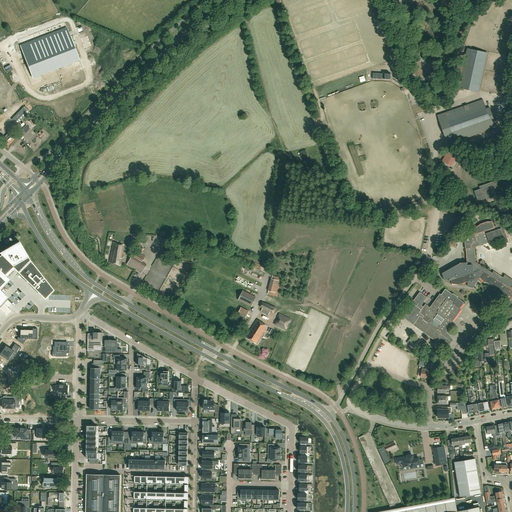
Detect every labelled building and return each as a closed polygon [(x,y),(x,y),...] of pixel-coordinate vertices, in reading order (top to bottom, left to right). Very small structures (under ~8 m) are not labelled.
[(400,10),(407,30),(416,26),(414,19),(412,15),(416,14),(413,6),(410,7),(409,7),(400,10)] [(67,28),(20,46),(33,78),(79,60),(67,28)] [(443,56),(449,49),(443,44),(437,51),(443,56)] [(479,92),(485,61),(487,53),(466,49),(458,88),(479,92)] [(409,81),(416,78),(424,75),(419,62),(411,65),(413,69),(405,72),(409,81)] [(454,77),(449,94),(456,96),(460,78),(454,77)] [(497,127),(490,108),(486,109),(483,100),(437,115),(446,140),(461,135),(462,139),(497,127)] [(13,120),(17,124),(29,111),(25,107),(13,120)] [(26,125),(21,129),(26,133),(30,129),(26,125)] [(503,145),(499,134),(491,137),(492,138),(482,142),(473,145),(472,144),(465,147),(466,152),(469,151),(471,156),(499,146),(503,145)] [(13,136),(5,144),(8,148),(17,139),(13,136)] [(451,166),(459,153),(450,148),(443,161),(451,166)] [(491,190),(499,188),(496,181),(479,187),(480,189),(474,192),(477,202),(485,199),(486,201),(494,198),(491,190)] [(511,279),(505,275),(503,278),(494,271),(492,274),(481,266),(482,264),(481,263),(479,265),(475,262),(474,247),(504,237),(500,225),(494,227),(493,221),(487,221),(481,224),(477,227),(473,229),(474,234),(468,236),(469,238),(465,239),(466,242),(465,243),(465,249),(466,249),(467,263),(461,263),(442,273),(444,280),(450,278),(452,284),(459,285),(468,282),(468,287),(473,288),(479,278),(484,282),(487,283),(491,287),(494,288),(498,291),(501,292),(505,296),(508,297),(509,296),(511,297),(511,279)] [(0,253),(1,255),(0,255),(0,270),(5,275),(13,267),(14,269),(45,299),(54,290),(29,259),(19,241),(0,252),(0,253)] [(120,265),(124,245),(113,242),(109,262),(120,265)] [(163,244),(162,254),(178,255),(179,250),(181,250),(181,247),(179,247),(179,245),(163,244)] [(141,273),(146,264),(142,262),(145,256),(137,252),(134,256),(132,255),(126,265),(141,273)] [(0,306),(9,298),(0,290),(10,280),(5,275),(0,270),(0,306)] [(269,295),(279,297),(283,278),(272,276),(269,295)] [(403,318),(413,325),(446,349),(452,342),(451,342),(453,340),(445,334),(453,324),(451,323),(452,321),(453,321),(461,310),(460,308),(464,303),(457,298),(458,297),(453,293),(452,294),(445,289),(441,295),(440,294),(430,307),(425,304),(423,307),(421,305),(427,297),(420,292),(407,309),(410,311),(409,312),(408,312),(403,318)] [(239,300),(252,306),(256,297),(245,292),(243,291),(239,300)] [(273,313),(276,308),(278,303),(267,299),(265,303),(262,301),(259,307),(262,308),(261,312),(268,315),(270,312),(273,313)] [(246,318),(249,311),(241,307),(238,314),(246,318)] [(290,323),(292,319),(279,313),(277,317),(278,318),(277,321),(275,321),(274,324),(287,330),(288,327),(288,326),(289,323),(290,323)] [(256,344),(267,326),(257,320),(246,337),(256,344)] [(20,334),(16,340),(23,344),(26,339),(37,339),(37,328),(20,328),(20,334)] [(94,332),(94,334),(94,339),(88,339),(88,351),(94,351),(94,347),(102,347),(102,333),(98,333),(94,333),(94,332)] [(417,343),(410,338),(407,343),(413,347),(417,343)] [(105,340),(105,352),(121,353),(121,349),(116,349),(117,341),(112,340),(111,340),(109,340),(105,340)] [(63,345),(63,342),(54,342),(54,347),(58,347),(58,352),(52,352),(52,356),(66,357),(66,352),(69,352),(69,345),(68,345),(63,345)] [(6,345),(0,353),(0,354),(7,360),(10,356),(13,359),(21,348),(15,343),(11,349),(6,345)] [(137,353),(137,365),(140,365),(140,370),(146,370),(146,365),(147,365),(147,358),(137,353)] [(120,355),(113,355),(113,358),(115,358),(115,364),(128,364),(128,359),(127,359),(127,358),(123,358),(123,357),(120,357),(120,355)] [(421,358),(419,366),(422,367),(423,367),(424,362),(431,363),(430,370),(429,369),(429,368),(426,367),(425,371),(425,369),(422,369),(420,377),(430,378),(433,379),(435,371),(436,361),(431,359),(430,359),(427,358),(425,358),(421,358)] [(161,374),(158,374),(158,383),(162,383),(162,382),(170,382),(170,377),(169,377),(169,371),(164,371),(164,372),(164,373),(161,373),(161,374)] [(137,377),(137,383),(149,383),(149,377),(150,377),(150,372),(144,372),(144,376),(141,376),(141,377),(137,377)] [(116,377),(115,382),(126,382),(126,376),(125,376),(120,376),(120,373),(114,373),(114,377),(116,377)] [(172,392),(181,393),(181,390),(184,390),(184,386),(181,386),(181,381),(175,381),(175,388),(172,388),(172,392)] [(126,388),(126,382),(115,382),(115,388),(114,388),(114,391),(120,391),(120,388),(126,388)] [(499,390),(500,396),(502,407),(507,406),(506,398),(506,397),(506,396),(505,395),(504,395),(502,385),(502,382),(498,383),(499,390)] [(137,383),(137,389),(143,389),(143,392),(149,392),(149,389),(147,389),(148,383),(149,383),(137,383)] [(50,398),(60,398),(60,394),(66,394),(68,394),(68,386),(64,386),(64,385),(60,385),(60,386),(55,386),(55,394),(50,394),(50,398)] [(493,391),(492,391),(493,393),(496,409),(501,408),(499,400),(497,400),(497,399),(497,396),(496,396),(496,393),(497,393),(495,385),(492,386),(493,391)] [(470,389),(471,397),(474,413),(478,412),(477,403),(474,404),(473,397),(472,389),(470,389)] [(3,400),(3,408),(8,408),(10,408),(15,408),(15,407),(15,402),(19,402),(19,392),(13,392),(13,396),(13,400),(3,400)] [(111,410),(117,410),(117,398),(112,398),(112,397),(108,396),(108,404),(111,404),(111,410)] [(126,398),(117,398),(117,410),(123,410),(123,404),(126,404),(126,398)] [(144,410),(144,400),(139,400),(139,398),(136,398),(135,404),(138,404),(138,410),(144,410)] [(150,400),(144,400),(144,410),(150,411),(150,405),(153,405),(153,399),(150,399),(150,400)] [(163,411),(164,399),(163,399),(163,400),(158,400),(158,399),(155,399),(155,405),(158,405),(158,411),(163,411)] [(164,399),(163,411),(169,411),(170,405),(173,405),(173,399),(164,399)] [(177,411),(183,411),(183,399),(174,399),(174,405),(177,405),(177,411)] [(186,411),(186,412),(189,412),(189,408),(189,407),(189,406),(191,406),(192,400),(183,399),(183,411),(186,411)] [(214,404),(214,401),(207,401),(207,400),(204,400),(204,401),(203,404),(202,404),(202,408),(203,408),(203,409),(216,409),(216,412),(219,412),(219,405),(216,405),(216,404),(214,404)] [(440,409),(438,409),(438,415),(438,417),(449,418),(449,414),(451,414),(451,407),(441,407),(441,408),(440,408),(440,409)] [(220,413),(220,423),(224,423),(224,426),(230,426),(230,415),(230,414),(228,414),(228,413),(225,413),(220,413)] [(241,429),(241,428),(241,419),(237,419),(237,417),(231,416),(231,433),(234,433),(235,433),(236,429),(241,429)] [(203,421),(203,425),(203,427),(203,432),(212,432),(212,420),(207,420),(207,422),(203,421)] [(252,422),(246,422),(246,425),(244,425),(244,432),(250,432),(250,436),(254,436),(255,424),(252,424),(252,422)] [(495,430),(495,432),(496,434),(496,435),(500,434),(499,433),(502,433),(502,436),(504,445),(506,445),(503,423),(498,424),(499,429),(495,430)] [(262,427),(262,426),(257,426),(256,436),(268,436),(268,430),(265,430),(265,427),(262,427)] [(496,435),(496,434),(495,432),(495,430),(495,429),(494,429),(493,426),(486,427),(487,428),(484,428),(485,433),(487,433),(487,434),(491,433),(492,436),(493,436),(493,440),(494,440),(494,444),(489,445),(490,450),(498,449),(496,440),(497,440),(496,438),(496,435)] [(14,429),(14,437),(22,437),(22,440),(30,440),(31,430),(27,430),(27,429),(22,429),(22,428),(22,429),(20,429),(20,428),(20,429),(14,429)] [(33,434),(33,441),(40,441),(40,437),(49,437),(50,429),(37,429),(37,434),(33,434)] [(282,439),(282,440),(285,441),(285,433),(282,433),(282,430),(276,430),(276,429),(269,429),(269,434),(276,434),(276,439),(282,439)] [(108,443),(118,443),(118,431),(112,431),(112,437),(108,437),(108,443)] [(124,431),(118,431),(118,443),(118,442),(123,442),(123,443),(127,443),(127,437),(124,437),(124,431)] [(129,444),(138,444),(138,432),(132,432),(132,438),(129,438),(129,444)] [(144,432),(138,432),(138,444),(138,442),(143,443),(143,444),(147,444),(147,438),(144,438),(144,432)] [(158,432),(152,432),(152,438),(149,438),(149,444),(158,444),(158,432)] [(158,432),(158,444),(167,444),(167,438),(164,438),(164,432),(158,432)] [(214,443),(214,434),(209,434),(209,435),(203,435),(203,443),(214,443)] [(300,447),(308,447),(306,447),(306,444),(308,444),(308,437),(300,437),(300,443),(301,443),(301,446),(300,446),(300,447)] [(459,448),(461,456),(463,456),(461,447),(462,447),(462,444),(465,444),(466,449),(464,437),(458,438),(459,448)] [(459,448),(458,438),(451,439),(452,446),(453,448),(450,448),(451,454),(456,453),(455,448),(459,448)] [(385,446),(387,451),(396,447),(394,442),(385,446)] [(1,446),(0,454),(11,454),(12,454),(13,449),(16,449),(16,443),(8,443),(8,446),(1,446)] [(238,453),(250,453),(251,444),(245,444),(244,447),(238,447),(238,453)] [(268,453),(280,454),(280,451),(281,451),(281,448),(280,448),(280,447),(274,447),(274,444),(268,444),(268,453)] [(440,456),(435,457),(436,465),(447,464),(444,446),(438,447),(440,456)] [(45,450),(45,458),(58,458),(58,450),(50,450),(50,447),(46,447),(46,450),(45,450)] [(202,458),(214,458),(215,451),(219,451),(219,447),(206,447),(206,451),(203,451),(202,458)] [(298,456),(309,456),(309,453),(308,453),(308,447),(300,447),(300,453),(300,456),(298,456)] [(99,453),(86,453),(86,459),(90,459),(96,459),(95,464),(99,464),(99,459),(99,453)] [(250,453),(238,453),(238,459),(244,459),(244,462),(250,462),(250,453)] [(280,454),(268,453),(268,459),(267,459),(267,463),(273,463),(273,461),(276,461),(276,460),(280,460),(281,460),(281,456),(280,456),(280,454)] [(416,464),(423,463),(423,459),(419,460),(419,458),(413,459),(412,455),(407,456),(407,457),(396,459),(397,464),(399,463),(399,465),(403,464),(404,466),(406,466),(406,467),(408,466),(411,465),(411,468),(416,467),(416,464)] [(309,456),(298,456),(298,462),(300,462),(300,465),(298,465),(307,466),(307,465),(306,465),(306,462),(307,462),(307,456),(309,456)] [(129,468),(134,469),(135,458),(129,458),(129,459),(126,458),(126,462),(129,462),(129,466),(129,468)] [(481,493),(475,458),(454,462),(460,497),(481,493)] [(0,461),(0,469),(1,469),(1,473),(8,473),(8,469),(11,469),(11,463),(12,463),(12,459),(6,459),(6,462),(0,461)] [(202,461),(202,469),(215,469),(215,465),(218,465),(219,461),(202,461)] [(51,462),(51,467),(53,468),(53,474),(54,474),(54,475),(58,475),(58,474),(64,474),(64,467),(62,467),(62,466),(59,466),(60,463),(51,462)] [(245,479),(246,469),(239,469),(239,464),(234,464),(234,474),(239,474),(239,479),(245,479)] [(252,475),(257,475),(257,464),(252,464),(252,469),(246,469),(245,479),(252,479),(252,475)] [(262,464),(257,464),(257,475),(262,475),(262,479),(268,479),(269,470),(262,470),(262,464)] [(269,470),(268,479),(275,479),(275,475),(280,475),(280,465),(275,464),(275,470),(269,470)] [(298,475),(307,475),(306,475),(306,472),(307,472),(307,466),(298,465),(298,472),(300,472),(300,475),(298,475)] [(202,471),(202,478),(206,479),(206,481),(211,481),(211,479),(212,479),(212,472),(202,471)] [(119,511),(121,475),(87,474),(87,475),(87,494),(86,494),(86,495),(87,495),(86,511),(119,511)] [(307,481),(307,475),(298,475),(298,481),(300,481),(300,484),(299,484),(307,484),(305,484),(305,481),(307,481)] [(157,476),(148,476),(147,484),(157,484),(157,476)] [(157,476),(157,484),(166,484),(166,477),(157,476)] [(185,485),(185,489),(188,489),(189,477),(189,476),(188,476),(188,477),(185,476),(185,477),(176,477),(176,485),(185,485)] [(166,484),(176,485),(176,477),(166,477),(166,484)] [(9,482),(4,482),(1,482),(1,489),(14,489),(14,482),(16,482),(16,479),(9,478),(9,482)] [(43,478),(43,486),(57,486),(58,478),(43,478)] [(202,484),(202,492),(215,492),(215,484),(202,484)] [(307,490),(307,484),(299,484),(299,490),(300,490),(300,493),(298,493),(298,494),(308,494),(309,490),(307,490)] [(241,501),(246,501),(247,490),(241,489),(241,494),(237,494),(237,500),(241,500),(241,501)] [(485,492),(487,500),(491,500),(503,497),(502,491),(495,492),(496,496),(490,497),(489,492),(485,492)] [(64,493),(49,492),(49,497),(48,497),(48,506),(53,506),(53,498),(59,498),(59,502),(64,502),(64,493)] [(147,500),(156,500),(157,492),(147,492),(147,500)] [(166,493),(157,492),(156,500),(166,500),(166,493)] [(188,492),(185,492),(185,493),(175,493),(175,501),(184,501),(184,504),(188,504),(188,492)] [(166,493),(166,500),(175,501),(175,493),(166,493)] [(298,503),(306,503),(305,503),(305,500),(307,500),(307,494),(308,494),(298,494),(298,500),(299,500),(299,503),(298,503)] [(202,495),(201,504),(202,504),(213,504),(214,496),(213,496),(202,495)] [(17,507),(16,511),(29,511),(29,499),(22,499),(22,507),(17,507)] [(34,508),(33,511),(44,511),(44,509),(45,509),(46,501),(43,501),(41,501),(41,506),(39,506),(39,508),(34,508)] [(304,511),(305,509),(306,509),(306,503),(298,503),(297,509),(299,509),(299,511),(304,511)] [(505,509),(504,503),(498,504),(498,507),(493,509),(493,511),(505,509)]
